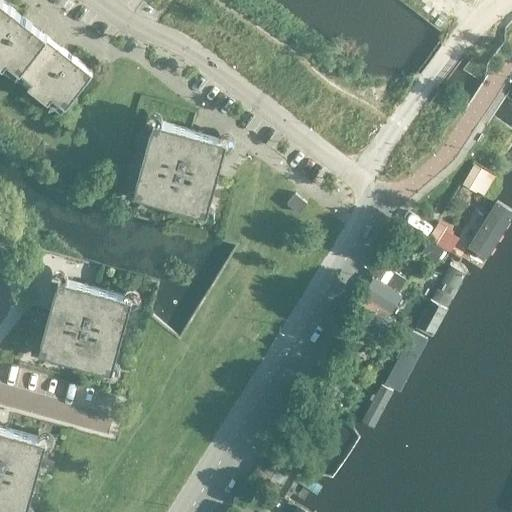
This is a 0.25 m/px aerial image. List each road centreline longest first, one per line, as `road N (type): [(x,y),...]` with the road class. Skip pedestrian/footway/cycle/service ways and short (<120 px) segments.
road 1 (unclassified): [(192,511),(374,196)]
road 2 (unclassified): [(374,196),(358,175),(195,53),(99,0)]
road 3 (residential): [(374,196),(399,193),(439,162),(511,61)]
road 4 (residential): [(124,429),(0,398)]
